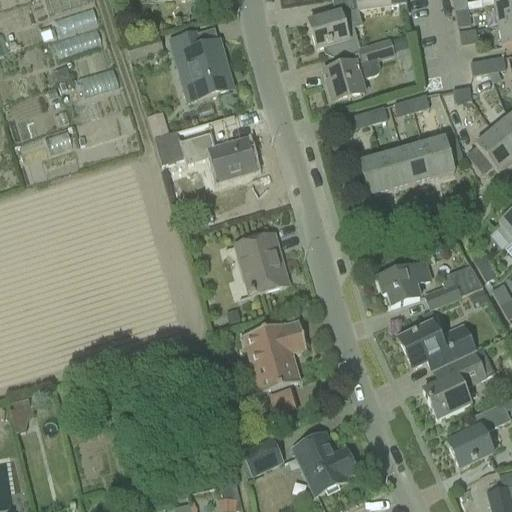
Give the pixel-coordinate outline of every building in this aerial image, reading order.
[(403,0),(360,0),(354,1),(356,16),(405,8),(403,0)] [(464,0),(451,0),(454,17),(466,14),(464,0)] [(511,0),(491,0),(493,9),(511,5),(511,0)] [(497,31),(511,28),(511,5),(493,9),(497,31)] [(470,31),(466,14),(454,17),(457,33),(470,31)] [(315,55),(334,50),(346,46),(342,31),(355,28),(352,17),(339,21),(339,19),(327,22),(308,28),(315,55)] [(160,26),(147,29),(149,38),(162,35),(160,26)] [(501,53),(511,50),(511,28),(497,31),(501,53)] [(460,51),(477,47),(474,35),(458,38),(460,51)] [(105,39),(64,46),(66,61),(107,55),(105,39)] [(195,105),(208,101),(228,96),(218,65),(222,63),(218,47),(198,52),(194,39),(175,44),(168,47),(174,69),(184,67),(195,105)] [(128,65),(162,56),(157,40),(124,49),(128,65)] [(406,42),(388,47),(391,58),(409,53),(406,42)] [(0,45),(0,66),(14,66),(13,46),(0,45)] [(351,70),(341,73),(322,78),(331,109),(350,103),(360,101),(365,99),(361,85),(374,80),(376,79),(378,77),(378,73),(376,65),(392,61),(391,58),(388,47),(359,55),(363,69),(352,73),(351,70)] [(488,78),(504,75),(502,63),(486,66),(488,78)] [(472,81),(488,78),(486,66),(469,69),(472,81)] [(66,71),(54,76),(58,87),(70,82),(66,71)] [(55,93),(47,96),(50,104),(58,101),(55,93)] [(470,106),(468,93),(451,96),(454,109),(470,106)] [(427,113),(424,101),(408,105),(411,118),(427,113)] [(395,123),(411,118),(408,105),(392,110),(395,123)] [(367,117),(370,130),(386,125),(383,113),(367,117)] [(370,130),(367,117),(351,122),(354,134),(370,130)] [(511,126),(508,122),(491,136),(511,161),(511,126)] [(165,130),(150,135),(152,143),(167,138),(165,130)] [(214,187),(235,182),(254,176),(245,145),(212,154),(208,140),(189,145),(178,148),(175,136),(167,138),(152,143),(160,171),(161,170),(182,164),(184,171),(208,164),(209,166),(214,187)] [(482,181),(492,172),(497,178),(511,165),(511,161),(491,136),(474,150),(475,151),(464,160),(482,181)] [(56,157),(77,156),(76,141),(55,142),(56,157)] [(443,143),(422,149),(432,185),(453,178),(449,166),(461,163),(455,143),(444,146),(443,143)] [(432,185),(422,149),(400,155),(410,191),(432,185)] [(379,162),(389,197),(410,191),(400,155),(379,162)] [(368,203),(389,197),(379,162),(358,168),(368,203)] [(511,217),(498,230),(511,246),(511,217)] [(254,246),(235,251),(249,301),(268,296),(287,290),(287,289),(281,291),(272,260),(278,258),(273,240),(254,246)] [(470,258),(468,259),(477,273),(488,267),(480,253),(470,258)] [(428,256),(415,259),(418,271),(424,269),(431,267),(428,256)] [(485,288),(488,287),(496,281),(488,267),(477,273),(485,288)] [(390,313),(409,307),(419,304),(416,293),(430,289),(424,269),(418,271),(376,284),(382,301),(385,299),(390,313)] [(452,291),(425,302),(429,314),(460,302),(459,302),(481,293),(469,271),(468,271),(448,279),(452,291)] [(502,290),(493,295),(490,297),(498,311),(509,304),(502,290)] [(481,295),(469,301),(474,312),(486,306),(481,295)] [(511,322),(511,308),(509,304),(498,311),(507,326),(511,322)] [(236,314),(225,317),(228,328),(239,325),(236,314)] [(258,399),(279,393),(299,387),(291,359),(306,355),(298,327),(283,331),(282,329),(263,335),(242,341),(258,399)] [(476,357),(475,356),(462,328),(435,341),(430,330),(398,345),(411,374),(438,362),(443,373),(476,357)] [(507,342),(490,350),(495,360),(511,352),(507,342)] [(436,427),(454,418),(469,411),(461,395),(485,383),(484,382),(493,378),(481,353),(475,356),(476,357),(443,373),(448,383),(422,396),(436,427)] [(297,402),(279,402),(279,425),(297,425),(297,402)] [(511,404),(501,410),(505,416),(511,412),(511,404)] [(459,475),(477,467),(492,459),(482,439),(509,426),(505,416),(501,410),(491,415),(473,423),(478,433),(446,448),(459,475)] [(314,501),(328,495),(346,486),(345,483),(355,478),(348,463),(338,469),(324,439),(292,454),(314,501)] [(253,480),(280,467),(270,444),(242,458),(253,480)] [(511,476),(499,480),(502,492),(511,489),(511,476)] [(239,511),(234,489),(218,492),(220,505),(218,505),(218,511),(239,511)] [(511,511),(507,493),(485,498),(489,511),(511,511)]
